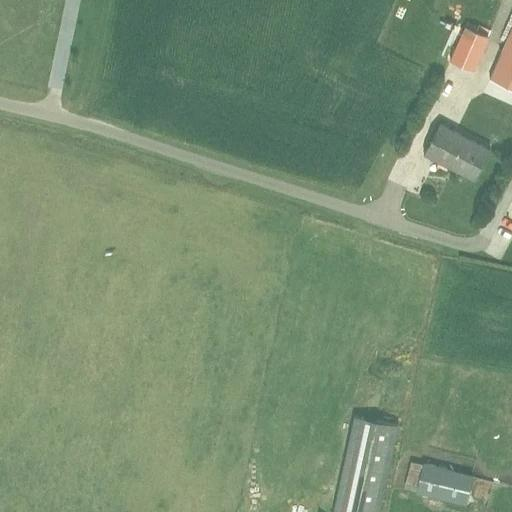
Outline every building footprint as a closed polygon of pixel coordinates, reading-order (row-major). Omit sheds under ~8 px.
[(496,24),(500,0),(473,0),(469,18),(496,24)] [(473,72),(489,36),(465,26),(450,61),(473,72)] [(511,88),(511,37),(509,36),(491,79),(511,88)] [(425,154),(474,180),(490,150),(441,123),(425,154)] [(334,509),(348,511),(379,511),(398,425),(354,415),(334,509)] [(466,505),(473,475),(424,463),(423,464),(411,462),(404,488),(417,491),(417,492),(466,505)]
